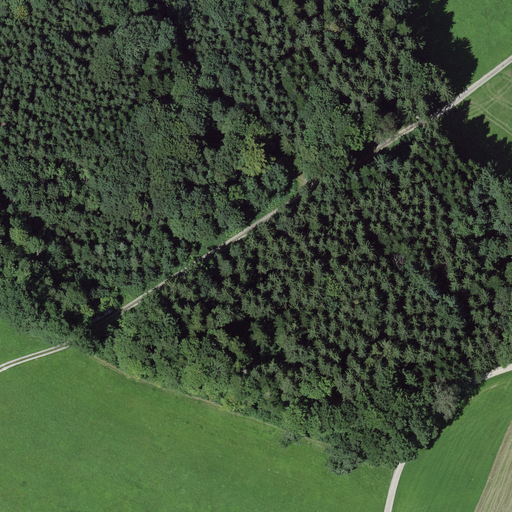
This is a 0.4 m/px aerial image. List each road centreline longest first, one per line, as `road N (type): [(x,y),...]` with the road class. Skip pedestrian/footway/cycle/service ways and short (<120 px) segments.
road 1 (track): [(0,369),(84,336),(511,62)]
road 2 (track): [(511,368),(478,379),(419,430),(387,511)]
